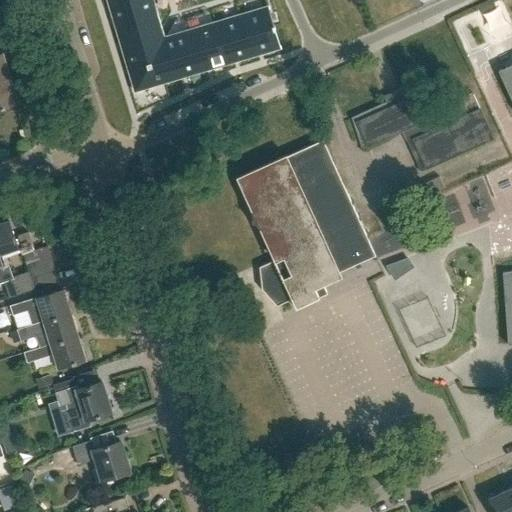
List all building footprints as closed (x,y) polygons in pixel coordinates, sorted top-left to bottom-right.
[(152,0),(128,0),(109,6),(116,30),(125,27),(133,25),(141,23),(149,20),(158,18),(152,0)] [(268,7),(239,15),(251,57),(280,48),(274,30),(275,30),(274,25),(273,25),(268,7)] [(239,15),(215,23),(227,64),(251,57),(239,15)] [(158,18),(149,20),(152,33),(162,30),(158,18)] [(149,20),(141,23),(145,35),(152,33),(149,20)] [(141,23),(133,25),(137,38),(145,35),(141,23)] [(215,23),(187,31),(200,72),(227,64),(215,23)] [(133,25),(125,27),(129,40),(137,38),(133,25)] [(125,27),(116,30),(120,43),(129,40),(125,27)] [(129,40),(120,43),(122,50),(135,91),(158,85),(146,43),(152,41),(163,38),(164,38),(162,30),(152,33),(145,35),(137,38),(129,40)] [(164,38),(163,38),(166,47),(168,55),(170,63),(173,70),(175,79),(200,72),(187,31),(164,38)] [(163,38),(152,41),(154,51),(166,47),(163,38)] [(152,41),(146,43),(158,85),(164,83),(161,74),(159,66),(157,58),(154,51),(152,41)] [(166,47),(154,51),(157,58),(168,55),(166,47)] [(0,81),(10,78),(2,53),(0,53),(0,81)] [(168,55),(157,58),(159,66),(170,63),(168,55)] [(170,63),(159,66),(161,74),(173,70),(170,63)] [(511,341),(511,64),(498,71),(499,72),(500,72),(511,97),(511,271),(508,272),(502,272),(508,345),(509,345),(509,342),(511,341)] [(173,70),(161,74),(164,83),(175,79),(173,70)] [(0,81),(0,108),(17,103),(10,78),(0,81)] [(427,113),(414,84),(401,90),(403,95),(402,96),(352,118),(361,146),(366,144),(367,147),(401,132),(407,142),(421,172),(493,140),(472,94),(473,94),(472,93),(427,113)] [(376,256),(323,139),(287,156),(287,155),(237,178),(238,179),(240,178),(254,210),(251,211),(253,221),(259,229),(262,227),(275,256),(277,259),(260,267),(271,281),(274,288),(277,305),(291,299),(296,309),(320,298),(319,297),(327,294),(323,285),(341,276),(339,272),(376,256)] [(0,224),(0,271),(4,282),(13,279),(4,253),(18,248),(9,222),(0,224)] [(23,254),(34,251),(29,232),(28,232),(18,236),(23,254)] [(27,265),(51,258),(48,246),(36,250),(34,251),(23,254),(27,265)] [(31,278),(55,270),(51,258),(27,265),(31,278)] [(396,279),(414,267),(408,258),(389,266),(391,271),(396,279)] [(55,270),(31,278),(34,290),(59,283),(55,270)] [(347,289),(354,303),(370,295),(363,281),(347,289)] [(44,321),(71,313),(63,289),(10,306),(13,316),(40,308),(44,321)] [(40,348),(78,336),(71,313),(44,321),(44,322),(17,330),(20,339),(36,335),(40,348)] [(78,336),(40,348),(24,353),(27,362),(43,358),(54,354),(58,368),(85,360),(78,336)] [(319,367),(335,359),(327,343),(311,351),(319,367)] [(91,426),(89,419),(111,412),(102,381),(77,389),(74,379),(53,385),(60,406),(80,400),(82,406),(68,410),(74,431),(91,426)] [(102,480),(130,472),(120,441),(93,449),(91,440),(72,446),(78,465),(96,459),(102,480)] [(494,511),(511,511),(511,488),(488,498),(494,511)] [(114,511),(128,508),(125,497),(92,508),(93,511),(114,511)]
